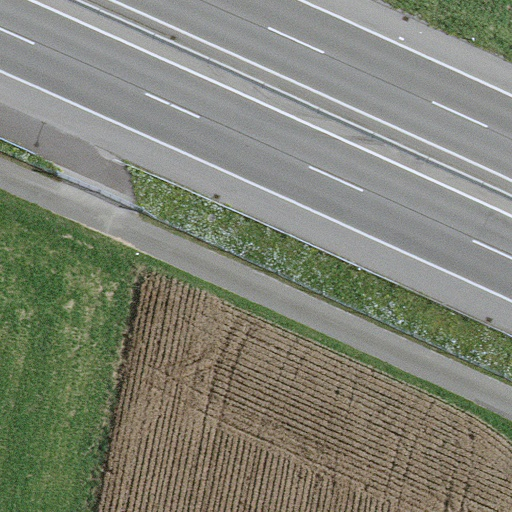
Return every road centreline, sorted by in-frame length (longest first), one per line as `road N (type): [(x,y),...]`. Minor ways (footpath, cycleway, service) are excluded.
road 1 (motorway): [(0,33),(511,267)]
road 2 (motorway): [(511,139),(202,0)]
